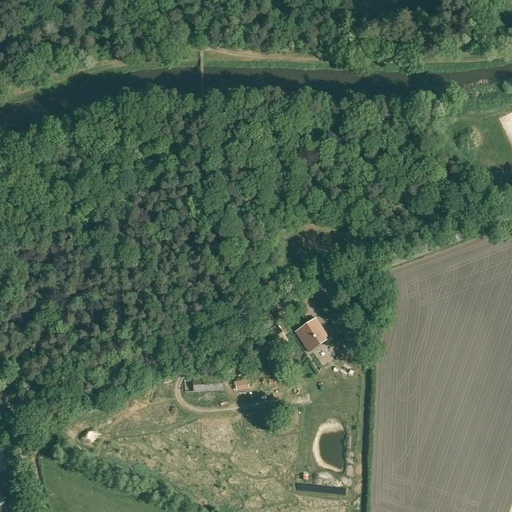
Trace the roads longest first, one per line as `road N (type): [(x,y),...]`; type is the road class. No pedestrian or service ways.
road 1 (unclassified): [(0,407),(511,215)]
road 2 (track): [(511,51),(403,66),(201,53),(0,95)]
